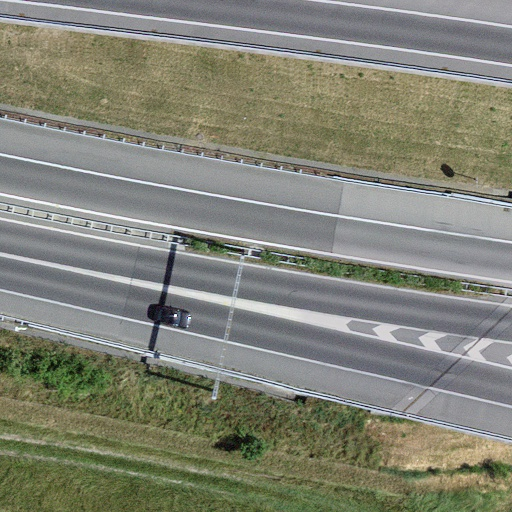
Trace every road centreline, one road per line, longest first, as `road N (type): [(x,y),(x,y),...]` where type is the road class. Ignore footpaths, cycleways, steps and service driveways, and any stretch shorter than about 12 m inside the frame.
road 1 (motorway): [(0,267),(511,388)]
road 2 (motorway): [(511,262),(0,174)]
road 3 (motorway): [(0,239),(511,324)]
road 4 (motorway): [(511,47),(150,0)]
